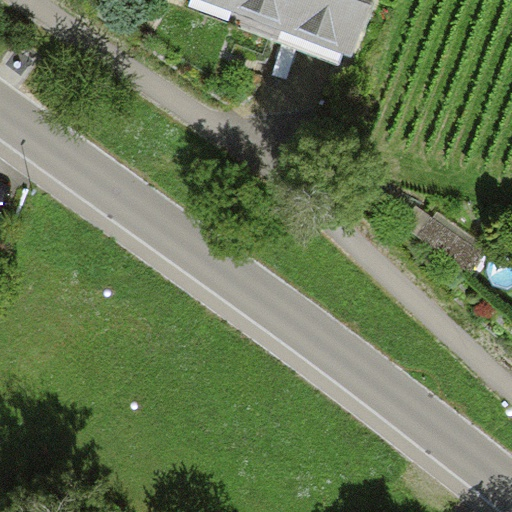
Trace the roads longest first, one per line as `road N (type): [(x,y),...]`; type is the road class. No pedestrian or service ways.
road 1 (unclassified): [(0,110),(511,489)]
road 2 (track): [(28,0),(250,155)]
road 3 (track): [(250,155),(337,155),(511,202)]
